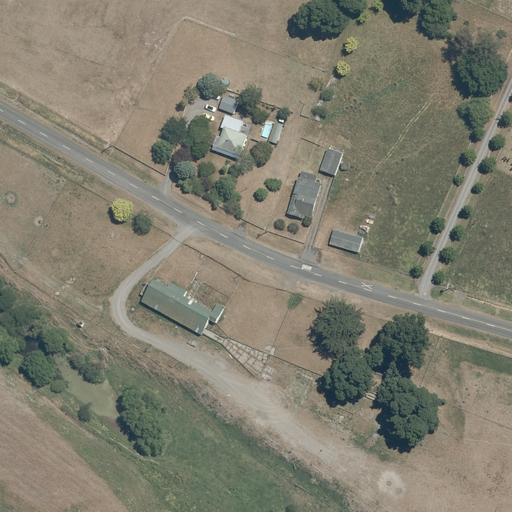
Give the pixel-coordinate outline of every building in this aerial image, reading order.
[(241,100),(226,95),(221,109),(236,114),(241,100)] [(229,117),(222,137),(217,135),(212,149),(241,160),(250,135),(243,133),(246,123),(229,117)] [(276,122),(277,122),(273,132),(271,141),(279,144),(284,124),(276,122)] [(343,154),(330,150),(323,171),(336,175),(343,154)] [(318,183),(320,176),(303,171),(291,214),(306,219),(307,216),(315,218),(325,185),(318,183)] [(365,238),(336,230),(332,245),(361,252),(365,238)] [(168,288),(154,280),(142,303),(201,336),(209,320),(215,324),(224,308),(217,304),(212,312),(184,296),(186,292),(170,283),(168,288)]
